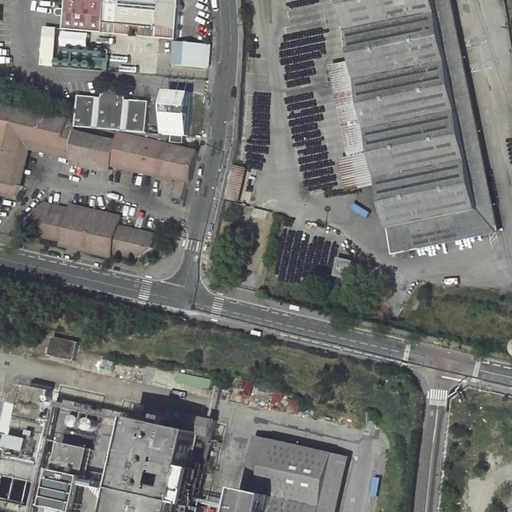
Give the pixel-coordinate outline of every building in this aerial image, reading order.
[(106,0),(106,1),(91,0),(68,0),(68,10),(62,10),(60,12),(60,14),(60,16),(62,18),(68,18),(67,30),(177,37),(179,0),(106,0)] [(327,72),(348,166),(369,161),(376,191),(385,232),(411,227),(414,240),(453,232),(451,218),(476,213),(427,0),(334,0),(349,67),(327,72)] [(427,0),(476,213),(451,218),(453,232),(414,240),(411,227),(385,232),(391,255),(495,232),(442,0),(427,0)] [(46,29),(43,67),(55,67),(56,47),(58,30),(46,29)] [(55,67),(105,72),(107,51),(87,49),(88,34),(63,33),(62,47),(56,47),(55,67)] [(209,45),(175,42),(174,65),(208,68),(209,45)] [(120,130),(138,132),(145,133),(149,101),(125,100),(125,93),(113,90),(100,91),(100,97),(77,95),(75,122),(75,126),(120,130)] [(163,112),(160,134),(170,135),(171,135),(184,137),(186,137),(192,94),(166,91),(164,104),(162,105),(161,108),(162,110),(163,112)] [(72,158),(162,178),(163,177),(173,180),(169,197),(182,201),(185,184),(188,185),(195,153),(168,146),(170,135),(160,134),(145,133),(138,132),(120,130),(118,142),(75,132),(75,126),(75,122),(0,103),(0,193),(14,197),(24,185),(15,183),(25,140),(73,152),(72,158)] [(171,135),(171,144),(183,145),(184,137),(171,135)] [(24,185),(32,150),(72,161),(72,158),(73,152),(25,140),(15,183),(24,185)] [(376,191),(369,161),(348,166),(342,167),(348,196),(376,191)] [(230,172),(223,204),(236,207),(244,175),(230,172)] [(69,211),(44,204),(29,219),(40,222),(38,234),(63,241),(63,246),(65,247),(108,257),(110,251),(135,259),(149,251),(152,237),(115,229),(118,218),(71,206),(69,211)] [(337,258),(332,275),(347,278),(351,262),(337,258)] [(62,359),(86,365),(90,347),(66,342),(62,359)] [(208,389),(210,381),(177,372),(175,381),(208,389)] [(66,432),(68,422),(77,424),(80,406),(59,402),(53,430),(66,432)] [(227,419),(204,414),(200,427),(224,432),(227,419)] [(121,473),(116,498),(120,499),(116,511),(212,511),(213,506),(207,505),(224,432),(200,427),(187,424),(188,417),(178,416),(177,422),(140,415),(126,474),(121,473)] [(273,432),(262,485),(272,487),(284,435),(273,432)] [(8,433),(3,458),(42,466),(44,452),(40,451),(38,459),(27,457),(30,437),(8,433)] [(272,487),(266,511),(331,511),(345,447),(284,435),(272,487)] [(75,447),(60,511),(86,511),(100,453),(75,447)] [(345,447),(331,511),(342,511),(356,449),(345,447)] [(482,511),(486,478),(465,476),(461,511),(482,511)] [(259,484),(253,511),(266,511),(272,487),(262,485),(259,484)]
